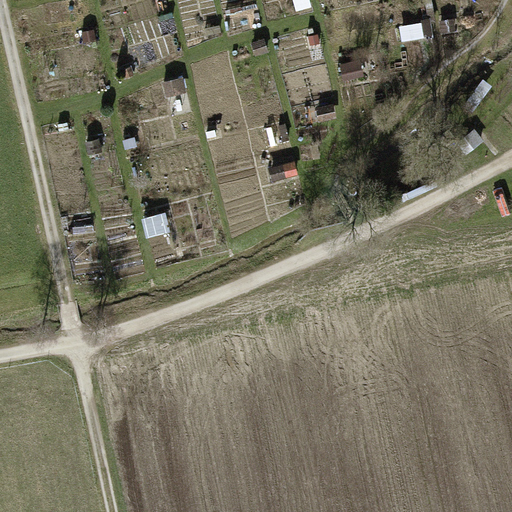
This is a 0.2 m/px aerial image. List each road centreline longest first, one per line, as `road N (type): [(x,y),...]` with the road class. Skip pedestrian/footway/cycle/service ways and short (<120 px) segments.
road 1 (track): [(511,162),(403,218),(179,312),(0,356)]
road 2 (track): [(114,511),(3,0)]
